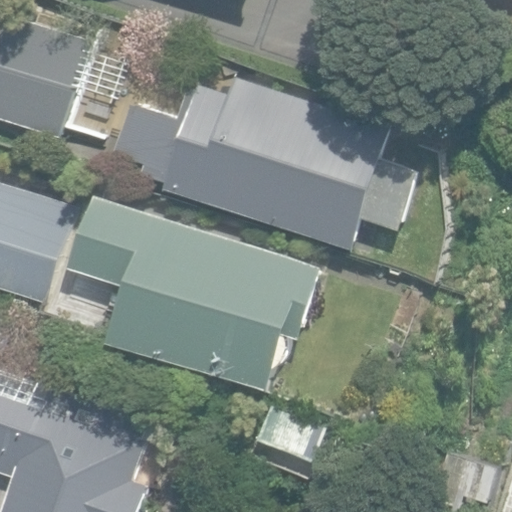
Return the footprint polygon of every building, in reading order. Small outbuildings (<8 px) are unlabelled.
[(0,66),(0,113),(67,136),(99,40),(18,13),(0,66)] [(172,188),(363,249),(373,217),(410,228),(429,168),(394,156),(404,124),(243,73),(237,90),(207,81),(205,87),(197,85),(187,115),(139,100),(122,153),(168,168),(165,177),(175,180),(172,188)] [(0,284),(55,302),(85,207),(0,180),(0,284)] [(127,337),(280,386),(297,331),(310,336),(333,264),(109,192),(86,262),(145,280),(127,337)] [(10,511),(148,511),(159,481),(142,476),(157,435),(153,433),(158,418),(60,384),(52,407),(0,388),(0,465),(23,474),(10,511)] [(278,440),(342,459),(353,424),(289,404),(278,440)] [(436,489),(488,504),(500,464),(439,446),(436,489)]
